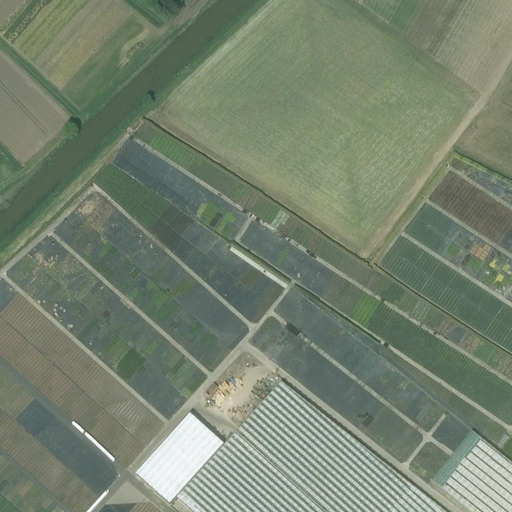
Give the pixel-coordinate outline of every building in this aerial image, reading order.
[(144,127),(137,141),(206,176),(213,163),(144,127)] [(511,357),(492,352),(487,373),(511,379),(511,357)] [(190,416),(135,477),(169,508),(177,498),(192,511),(441,511),(421,495),(281,384),(224,447),(220,444),(214,439),(190,416)] [(511,511),(511,465),(471,433),(431,483),(466,511),(511,511)] [(113,468),(101,480),(107,486),(118,474),(113,468)] [(118,511),(126,511),(135,503),(126,494),(114,507),(118,511)]
